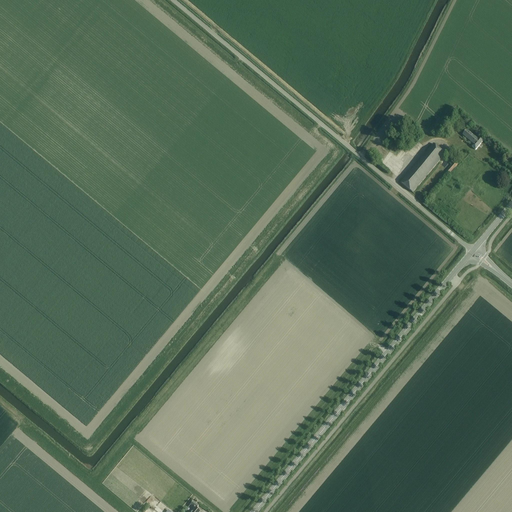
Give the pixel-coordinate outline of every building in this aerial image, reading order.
[(478,140),(472,135),(466,130),(462,135),(474,145),(472,147),(475,150),(483,141),(479,138),(478,140)] [(413,193),(445,154),(433,144),(401,183),(413,193)] [(395,154),(398,157),(401,155),(400,154),(406,149),(404,147),(395,154)] [(450,174),(458,164),(454,162),(446,171),(450,174)] [(194,509),(191,511),(200,511),(197,509),(199,507),(193,502),(190,506),(194,509)]
